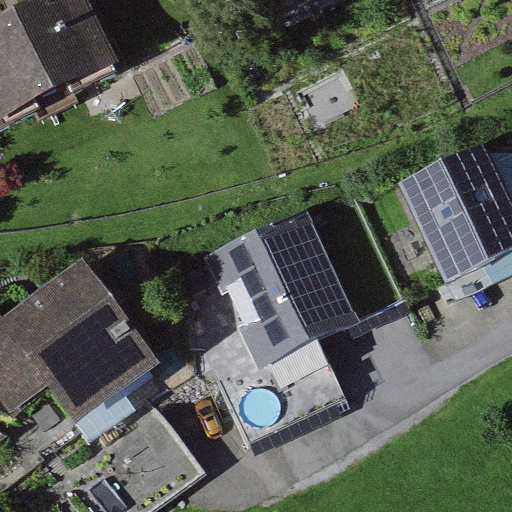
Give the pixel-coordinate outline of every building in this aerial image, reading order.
[(76,1),(0,37),(0,133),(114,78),(76,1)] [(511,226),(480,159),(408,193),(450,283),(511,254),(511,226)] [(298,225),(217,263),(266,369),(248,377),(233,346),(206,359),(248,450),(336,409),(308,349),(348,331),(342,319),(399,293),(356,200),(299,227),(298,225)] [(0,325),(0,416),(11,422),(48,391),(68,418),(145,361),(84,276),(5,332),(0,325)] [(114,511),(73,454),(21,491),(36,511),(114,511)]
